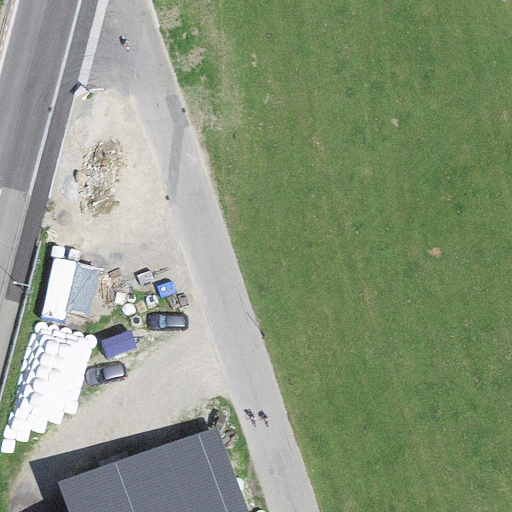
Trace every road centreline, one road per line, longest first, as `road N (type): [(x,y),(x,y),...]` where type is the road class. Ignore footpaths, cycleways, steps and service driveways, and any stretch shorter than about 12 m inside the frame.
road 1 (unclassified): [(288,511),(155,109),(95,0)]
road 2 (tertiary): [(55,0),(0,201)]
